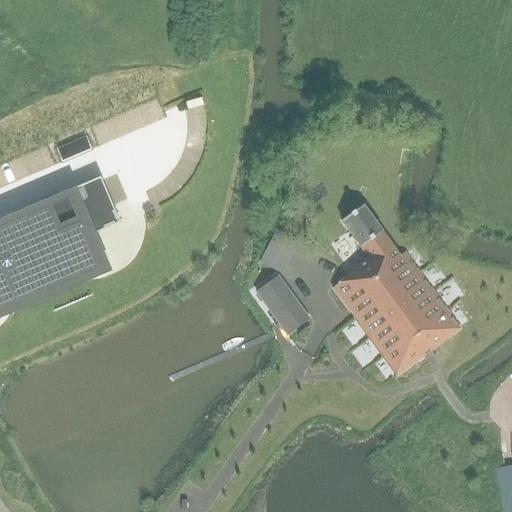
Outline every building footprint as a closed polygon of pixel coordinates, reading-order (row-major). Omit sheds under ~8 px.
[(85,238),(119,224),(99,177),(32,205),(35,211),(0,225),(0,308),(98,267),(85,238)] [(347,277),(332,289),(395,376),(460,329),(431,290),(404,253),(398,257),(380,232),(372,221),(361,206),(340,221),(359,247),(366,257),(344,273),(347,277)] [(270,282),(255,293),(287,335),(308,319),(288,292),(277,277),(270,282)] [(356,387),(337,402),(362,433),(382,417),(356,387)] [(511,511),(511,467),(496,470),(503,511),(511,511)]
